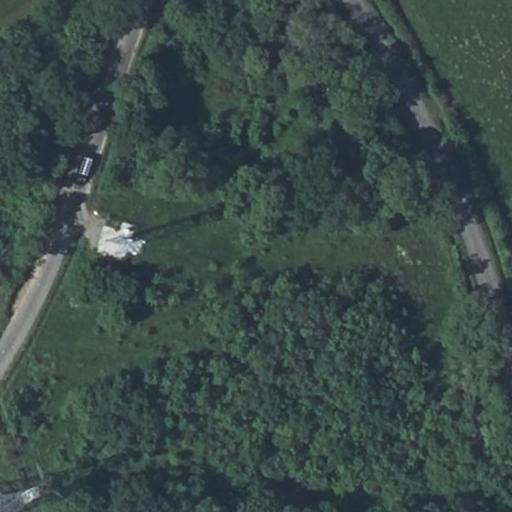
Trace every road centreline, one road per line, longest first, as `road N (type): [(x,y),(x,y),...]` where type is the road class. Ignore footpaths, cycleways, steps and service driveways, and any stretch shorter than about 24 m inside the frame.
road 1 (unclassified): [(511,374),(436,154),(346,0)]
road 2 (unclassified): [(140,0),(52,266),(0,365)]
